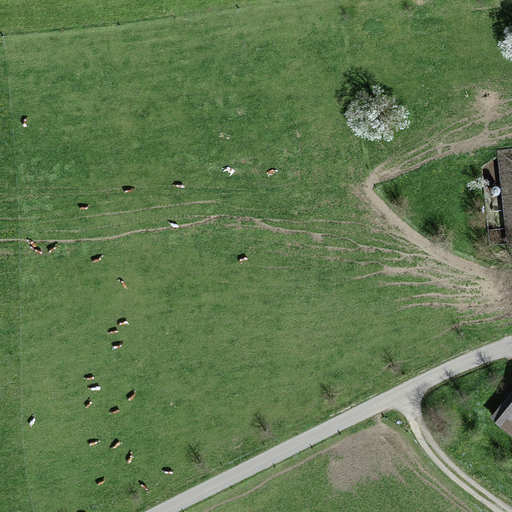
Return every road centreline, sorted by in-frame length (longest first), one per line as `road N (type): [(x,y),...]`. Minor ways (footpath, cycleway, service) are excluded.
road 1 (unclassified): [(155,511),(406,390),(511,359)]
road 2 (track): [(406,390),(435,455),(500,511)]
